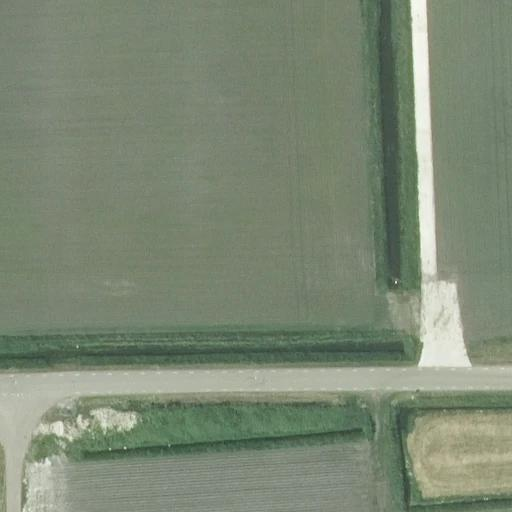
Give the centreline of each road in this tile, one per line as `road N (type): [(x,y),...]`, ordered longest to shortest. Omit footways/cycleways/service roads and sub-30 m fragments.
road 1 (tertiary): [(13,384),(511,379)]
road 2 (unclassified): [(14,511),(13,384)]
